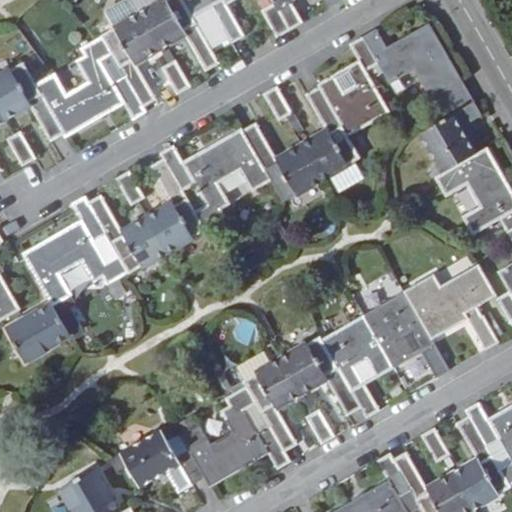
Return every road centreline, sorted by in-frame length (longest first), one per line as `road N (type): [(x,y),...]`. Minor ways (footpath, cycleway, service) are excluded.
road 1 (residential): [(29,202),(387,0)]
road 2 (residential): [(254,511),(511,363)]
